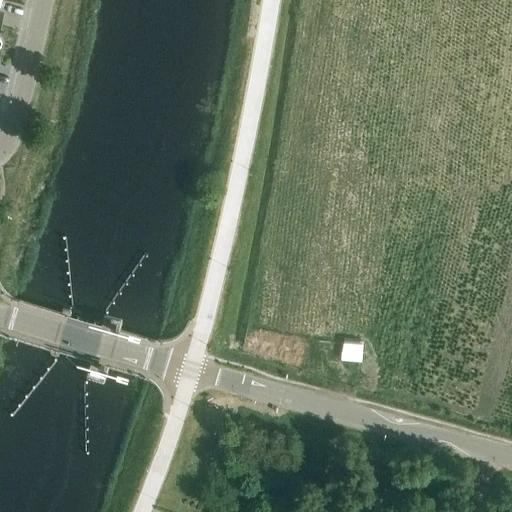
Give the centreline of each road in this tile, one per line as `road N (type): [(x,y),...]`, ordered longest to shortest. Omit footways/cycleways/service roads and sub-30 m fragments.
road 1 (tertiary): [(191,372),(484,454)]
road 2 (tertiary): [(0,317),(191,372)]
road 3 (residential): [(0,158),(13,139),(44,0)]
road 4 (unclassified): [(191,372),(142,511)]
